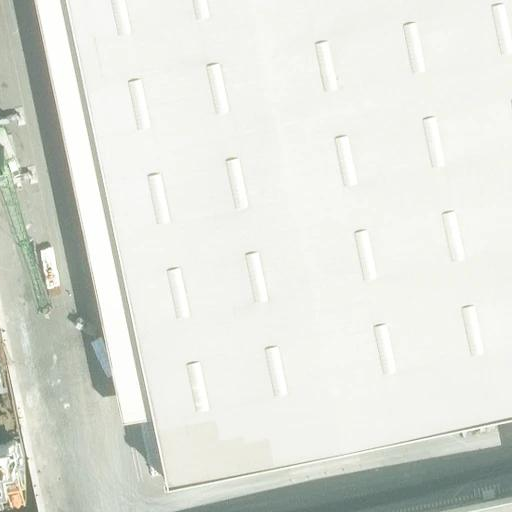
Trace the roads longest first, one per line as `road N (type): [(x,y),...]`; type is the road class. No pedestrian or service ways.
road 1 (unknown): [(107,511),(11,0)]
road 2 (unknown): [(511,461),(266,511)]
